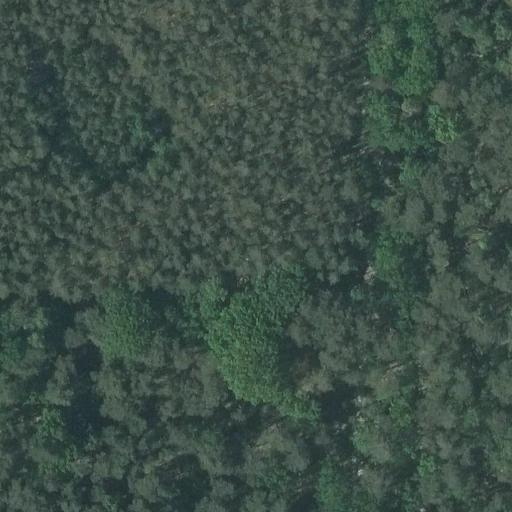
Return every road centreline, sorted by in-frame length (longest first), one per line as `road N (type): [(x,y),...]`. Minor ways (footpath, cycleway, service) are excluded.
road 1 (unknown): [(411,511),(427,0)]
road 2 (track): [(356,474),(375,0)]
